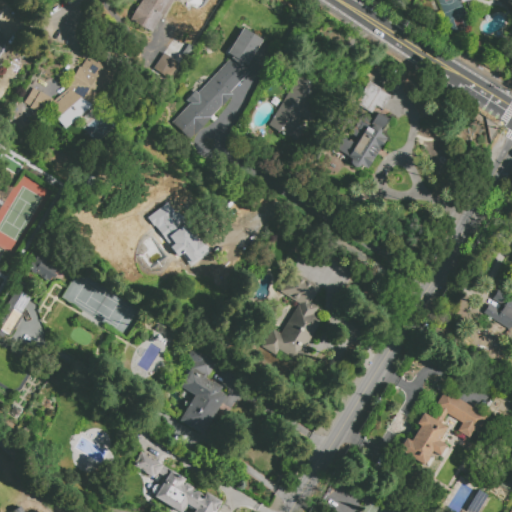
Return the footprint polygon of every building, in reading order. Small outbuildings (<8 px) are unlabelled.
[(131,21),(143,0),(178,0),(178,1),(176,0),(173,0),(153,34),(131,21)] [(227,55),(243,28),(262,39),(247,63),(251,66),(248,71),(249,72),(230,92),(232,95),(196,133),(193,131),(182,142),(166,128),(189,104),(186,101),(195,91),(197,93),(231,57),(227,55)] [(163,54),(178,63),(168,78),(153,69),(163,54)] [(96,103),(65,130),(46,107),(70,87),(67,85),(79,67),(81,68),(85,60),(88,62),(90,59),(96,64),(97,62),(115,74),(96,103)] [(267,126),(302,69),(322,81),(309,103),(318,108),(309,122),(301,117),(297,123),(305,127),(295,143),(267,126)] [(355,104),(368,82),(391,96),(383,110),(376,106),(371,114),(355,104)] [(32,88),(50,99),(40,115),(29,108),(30,106),(23,102),(32,88)] [(387,119),(379,133),(384,136),(365,168),(360,166),(356,167),(353,167),(350,165),(348,162),(348,158),(331,148),(350,117),(357,121),(362,114),(373,121),(377,113),(387,119)] [(158,225),(178,210),(213,255),(198,266),(186,251),(177,258),(168,247),(172,244),(158,225)] [(57,265),(36,254),(27,270),(47,282),(57,265)] [(319,288),(311,303),(318,307),(312,317),(319,321),(301,351),(277,337),(298,303),(279,292),(291,271),(319,288)] [(21,316),(9,336),(5,334),(3,338),(0,336),(0,313),(19,280),(31,287),(27,295),(30,297),(20,315),(21,316)] [(511,326),(510,330),(484,313),(489,305),(500,311),(503,306),(497,302),(502,294),(511,300),(511,326)] [(202,435),(179,421),(193,396),(179,387),(192,363),(184,359),(190,349),(216,363),(206,380),(221,388),(218,393),(225,396),(202,435)] [(444,392),(484,417),(474,432),(473,431),(468,438),(456,431),(461,423),(446,414),(441,422),(431,416),(436,408),(434,407),(444,392)] [(446,428),(437,441),(444,446),(438,456),(431,452),(422,465),(398,450),(405,438),(409,441),(418,427),(415,424),(422,413),(446,428)] [(141,478),(152,477),(132,465),(139,453),(195,486),(192,492),(193,493),(196,492),(198,493),(201,495),(201,498),(202,498),(205,494),(219,502),(213,511),(197,511),(185,504),(179,511),(177,511),(152,497),(143,498),(141,478)]
